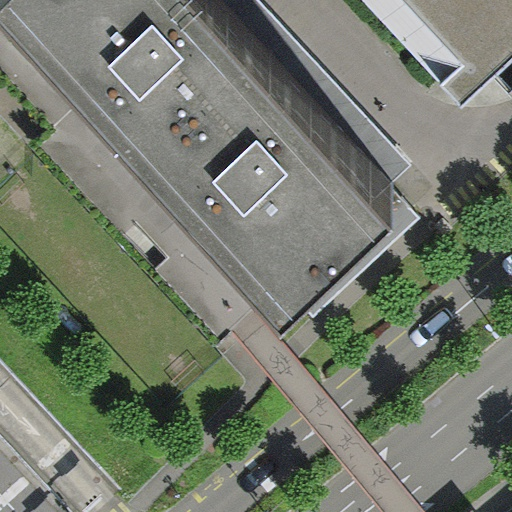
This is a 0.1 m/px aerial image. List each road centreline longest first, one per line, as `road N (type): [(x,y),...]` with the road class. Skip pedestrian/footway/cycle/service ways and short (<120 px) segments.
road 1 (tertiary): [(511,269),(218,511)]
road 2 (tertiary): [(343,511),(511,371)]
